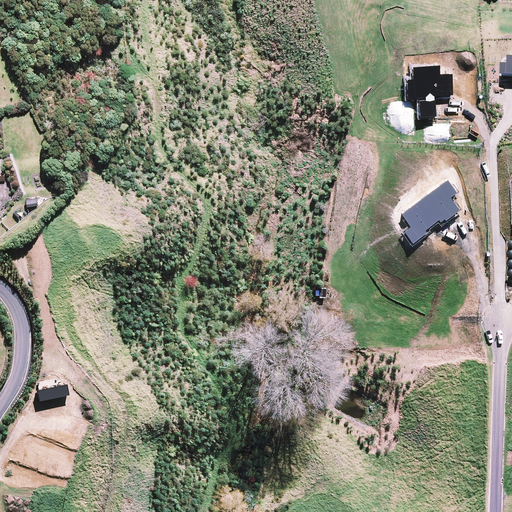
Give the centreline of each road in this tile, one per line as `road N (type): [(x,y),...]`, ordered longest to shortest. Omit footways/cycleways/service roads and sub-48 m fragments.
road 1 (residential): [(494,511),(500,322)]
road 2 (residential): [(0,286),(22,326),(19,373),(0,406)]
